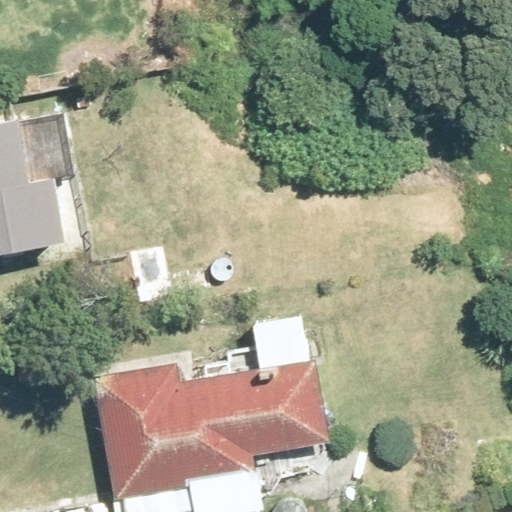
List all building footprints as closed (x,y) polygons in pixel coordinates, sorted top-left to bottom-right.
[(182,23),(195,23),(196,1),(183,0),(182,23)] [(152,28),(141,17),(126,33),(139,45),(152,28)] [(0,137),(0,268),(69,256),(59,192),(33,196),(23,134),(0,137)] [(168,258),(131,263),(139,313),(176,308),(168,258)] [(312,368),(305,327),(256,335),(263,376),(183,390),(180,372),(96,386),(116,507),(124,505),(125,511),(254,511),(248,477),(257,474),(255,462),(333,450),(319,367),(312,368)]
